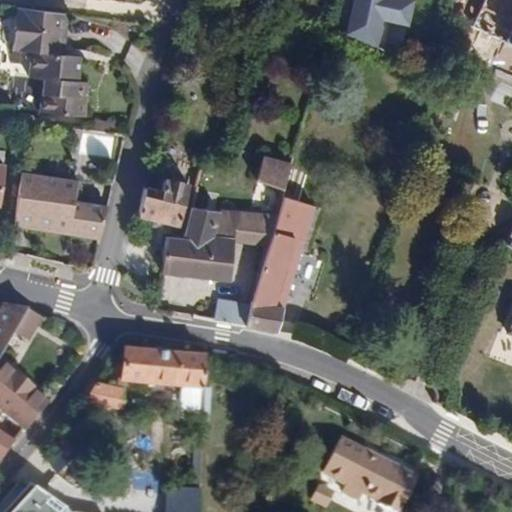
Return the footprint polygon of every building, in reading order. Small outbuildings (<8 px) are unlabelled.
[(258,1),(253,0),(219,0),(217,9),(253,18),(258,1)] [(347,0),(340,33),(381,43),(387,16),(412,22),(417,0),(347,0)] [(67,13),(17,7),(11,62),(23,64),(24,55),(32,56),(30,77),(43,78),(40,111),(84,116),(87,83),(77,81),(80,56),(59,54),(61,36),(65,36),(67,13)] [(93,130),(114,132),(115,121),(94,119),(93,130)] [(125,133),(124,133),(118,132),(114,132),(93,130),(72,128),(71,140),(122,145),(125,133)] [(283,188),(290,165),(262,157),(256,181),(283,188)] [(83,181),(18,170),(10,225),(100,240),(108,206),(81,202),(83,181)] [(161,191),(145,187),(138,215),(179,225),(188,185),(164,178),(161,191)] [(276,215),(283,188),(256,181),(251,207),(276,215)] [(251,306),(245,325),(277,332),(313,206),(283,198),(274,233),(271,232),(268,244),(251,306)] [(219,211),(189,207),(182,237),(167,236),(162,273),(228,282),(234,240),(212,236),(219,211)] [(260,216),(219,211),(212,236),(234,240),(268,244),(271,232),(274,219),(260,216)] [(511,248),(504,245),(496,262),(511,268),(511,248)] [(217,300),(214,319),(245,325),(251,306),(217,300)] [(0,355),(27,308),(4,305),(0,314),(0,355)] [(203,389),(204,357),(123,351),(121,379),(115,379),(115,390),(94,386),(83,403),(119,411),(120,382),(203,389)] [(0,411),(25,432),(49,401),(0,360),(0,411)] [(0,433),(12,442),(25,432),(0,411),(0,433)] [(0,458),(12,442),(0,433),(0,458)] [(377,503),(374,510),(377,511),(398,511),(415,479),(337,441),(321,474),(344,484),(340,493),(357,502),(360,495),(377,503)] [(173,511),(197,511),(198,501),(175,501),(173,511)]
